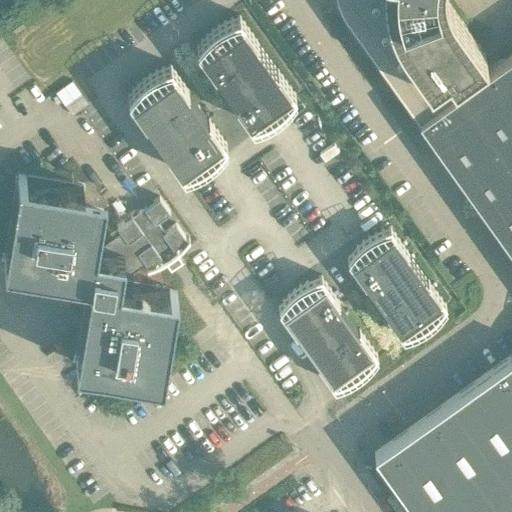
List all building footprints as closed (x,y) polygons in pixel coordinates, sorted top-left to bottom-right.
[(402,94),(511,247),(511,48),(460,86),(453,75),(484,53),(453,9),(449,2),(447,0),(337,0),(339,4),(341,8),(343,11),(402,94)] [(198,40),(196,43),(214,69),(215,68),(235,96),(234,97),(252,122),(256,120),(260,119),(264,117),(268,115),(272,113),(276,110),(279,108),(283,105),(286,102),(289,98),(292,95),(294,91),(276,66),(275,67),(255,39),(256,38),(239,13),(234,14),(230,16),(226,17),(222,19),(218,22),(214,24),(211,27),(207,30),(204,33),(201,36),(198,40)] [(188,87),(170,62),(165,63),(161,65),(157,66),(153,68),(149,71),(145,73),(142,76),(138,79),(135,82),(132,85),(129,89),(127,93),(145,118),(146,117),(166,145),(165,146),(183,171),(187,170),(191,168),(196,166),(200,164),(203,162),(207,160),(211,157),(214,154),(217,151),(220,147),(223,144),(226,140),(208,115),(207,116),(187,88),(188,87)] [(71,81),(56,92),(72,113),(87,102),(71,81)] [(160,261),(164,259),(159,251),(170,243),(176,251),(179,248),(180,247),(182,245),(185,242),(187,238),(189,236),(188,236),(187,237),(175,221),(164,229),(157,219),(169,210),(158,195),(149,202),(143,205),(146,209),(134,217),(132,214),(117,224),(119,228),(95,246),(101,210),(79,206),(83,184),(17,173),(3,261),(89,275),(75,361),(162,376),(176,289),(118,279),(145,260),(148,265),(146,265),(147,266),(151,265),(156,263),(160,261)] [(349,251),(346,254),(364,280),(365,279),(385,307),(384,308),(402,333),(406,332),(411,330),(415,328),(419,326),(423,324),(427,322),(430,319),(434,316),(437,313),(440,309),(443,306),(445,302),(427,277),(426,278),(406,250),(407,249),(389,224),(385,225),(381,227),(376,228),(372,230),(369,233),(365,235),(361,238),(358,241),(355,244),(352,247),(349,251)] [(374,355),(376,351),(358,326),(357,327),(337,299),(338,298),(320,273),(316,274),(312,276),(308,278),(304,280),(300,282),(296,284),(293,287),(289,290),(286,293),(283,296),(280,300),(278,304),(296,329),(297,328),(317,356),(316,357),(333,382),(338,381),(342,379),(346,377),(350,375),(354,373),(358,371),(361,368),(365,365),(368,362),(371,359),(374,355)] [(511,511),(511,351),(373,451),(417,511),(511,511)]
